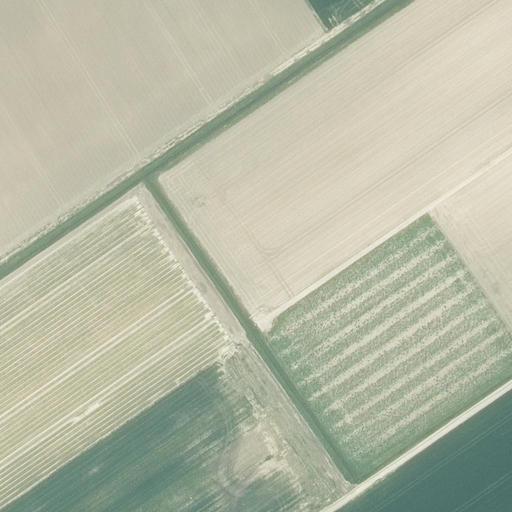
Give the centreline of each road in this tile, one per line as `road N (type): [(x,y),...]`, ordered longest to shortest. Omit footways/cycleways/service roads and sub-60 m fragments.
road 1 (track): [(0,263),(385,0)]
road 2 (track): [(263,321),(511,149)]
road 3 (track): [(327,511),(511,384)]
